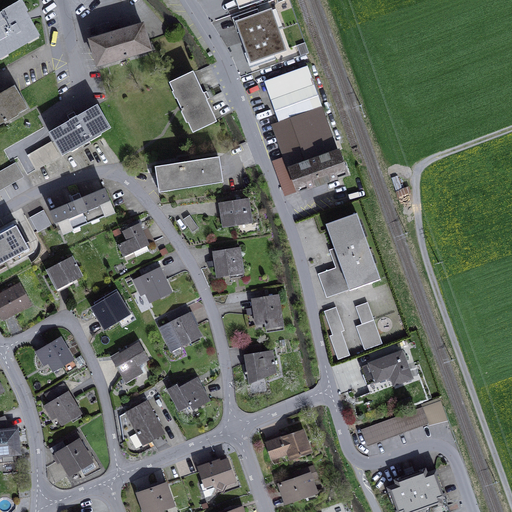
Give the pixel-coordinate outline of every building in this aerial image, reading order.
[(235,0),(239,9),(265,0),(235,0)] [(0,56),(38,35),(25,11),(20,3),(0,14),(0,56)] [(278,29),(283,27),(277,9),(272,11),(278,29)] [(250,17),(249,13),(233,19),(238,33),(240,32),(244,43),(279,30),(278,29),(272,11),(271,10),(259,14),(250,17)] [(97,65),(150,50),(143,25),(120,32),(119,28),(112,30),(113,34),(90,41),(97,65)] [(273,55),(286,50),(279,30),(244,43),(247,53),(246,54),(251,68),(266,62),(265,58),(273,55)] [(297,46),(301,56),(309,53),(305,43),(297,46)] [(325,180),(345,173),(308,66),(264,81),(271,99),(279,122),(274,124),(285,154),(286,153),(291,152),(292,154),(287,156),(298,189),(318,182),(319,185),(323,184),(326,182),(325,180)] [(170,83),(193,132),(216,121),(206,100),(207,100),(204,93),(203,93),(193,72),(170,83)] [(0,124),(27,108),(15,86),(0,94),(0,124)] [(207,100),(214,97),(210,90),(204,93),(207,100)] [(50,133),(63,155),(110,128),(97,106),(77,117),(75,114),(69,118),(70,121),(50,133)] [(28,156),(36,170),(60,157),(52,143),(28,156)] [(156,168),(160,192),(222,182),(219,158),(190,162),(189,156),(178,157),(179,164),(156,168)] [(299,192),(298,189),(287,156),(273,161),(286,197),(299,192)] [(0,190),(24,177),(16,163),(0,172),(0,190)] [(325,180),(326,182),(346,175),(345,173),(325,180)] [(298,189),(299,192),(319,185),(318,182),(298,189)] [(59,221),(64,233),(114,212),(104,190),(82,199),(79,193),(72,196),(74,203),(51,212),(56,223),(59,221)] [(398,193),(400,199),(409,195),(407,190),(398,193)] [(253,223),(249,198),(219,203),(223,228),(253,223)] [(52,224),(44,210),(30,218),(38,232),(52,224)] [(357,213),(326,224),(335,248),(350,290),(381,279),(357,213)] [(190,216),(184,220),(193,233),(199,228),(190,216)] [(128,226),(130,229),(139,225),(141,224),(139,220),(128,226)] [(0,264),(11,258),(29,249),(26,243),(16,225),(0,234),(0,264)] [(119,245),(124,256),(134,251),(146,245),(148,244),(142,232),(139,225),(130,229),(124,232),(128,241),(119,245)] [(148,229),(142,232),(148,244),(154,241),(148,229)] [(11,258),(14,263),(28,255),(34,252),(29,241),(26,243),(29,249),(11,258)] [(134,251),(137,257),(149,251),(146,245),(134,251)] [(216,266),(218,277),(243,273),(240,248),(214,252),(215,261),(216,266)] [(350,290),(335,248),(330,250),(336,268),(318,274),(327,298),(350,290)] [(46,270),(56,290),(83,276),(73,256),(46,270)] [(146,293),(150,302),(160,297),(169,293),(171,292),(163,275),(160,268),(158,269),(155,263),(139,271),(142,277),(135,280),(142,295),(146,293)] [(56,290),(58,292),(84,279),(83,276),(56,290)] [(0,294),(0,313),(3,319),(30,304),(20,284),(10,290),(3,293),(0,294)] [(105,328),(119,319),(117,315),(128,309),(117,290),(98,301),(100,304),(97,306),(93,308),(105,328)] [(267,332),(284,330),(278,295),(252,300),(254,309),(255,314),(256,324),(266,323),(267,332)] [(362,324),(374,320),(368,302),(356,307),(362,324)] [(200,340),(199,337),(200,336),(193,321),(186,307),(168,316),(171,323),(165,326),(170,336),(166,338),(172,350),(190,341),(192,344),(200,340)] [(338,360),(350,355),(342,332),(345,331),(336,307),(324,311),(333,335),(330,336),(338,360)] [(130,313),(128,309),(117,315),(119,319),(130,313)] [(368,349),(382,344),(374,320),(362,324),(359,325),(368,349)] [(165,326),(161,328),(166,338),(170,336),(165,326)] [(67,373),(77,367),(60,338),(37,352),(41,358),(45,356),(49,362),(54,371),(63,365),(67,373)] [(126,383),(136,377),(131,369),(138,365),(148,359),(139,343),(121,354),(113,359),(112,359),(126,383)] [(266,374),(266,377),(276,373),(273,350),(261,352),(260,345),(244,347),(247,372),(245,372),(245,374),(247,373),(248,377),(266,374)] [(412,378),(402,352),(361,367),(371,393),(412,378)] [(45,365),(49,362),(45,356),(41,358),(45,365)] [(136,377),(143,373),(138,365),(131,369),(136,377)] [(248,377),(249,384),(266,377),(266,374),(248,377)] [(190,405),(193,410),(210,401),(198,379),(197,377),(179,387),(177,384),(167,389),(179,411),(190,405)] [(57,416),(62,425),(81,414),(63,385),(46,395),(51,403),(45,406),(49,412),(53,410),(57,416)] [(440,398),(421,405),(422,408),(428,423),(429,426),(447,420),(440,398)] [(146,443),(164,434),(146,402),(120,416),(124,440),(130,437),(138,433),(139,434),(141,433),(146,443)] [(428,423),(422,408),(398,417),(403,432),(428,423)] [(53,419),(57,416),(53,410),(49,412),(53,419)] [(14,462),(13,454),(19,453),(17,429),(7,430),(7,424),(4,417),(0,418),(0,455),(2,455),(3,463),(14,462)] [(362,429),(367,445),(403,432),(398,417),(362,429)] [(289,452),(291,458),(310,452),(303,431),(288,437),(286,432),(280,435),(282,439),(268,444),(273,458),(289,452)] [(84,474),(95,467),(79,441),(81,439),(77,433),(68,439),(71,445),(66,448),(62,441),(50,449),(57,461),(61,459),(69,473),(79,467),(84,474)] [(136,449),(146,443),(141,433),(139,434),(138,433),(130,437),(136,449)] [(266,439),(268,444),(282,439),(280,435),(266,439)] [(225,483),(234,480),(227,460),(219,463),(219,461),(212,463),(199,468),(205,483),(201,484),(206,497),(211,495),(214,489),(216,486),(222,489),(225,483)] [(406,476),(415,472),(413,466),(404,470),(406,476)] [(286,503),(317,493),(312,480),(310,474),(315,472),(313,467),(299,472),(300,477),(296,478),(279,484),(286,503)] [(396,511),(451,511),(436,470),(427,473),(426,468),(415,472),(406,476),(395,479),(396,484),(388,487),(396,511)] [(214,489),(224,493),(227,486),(235,483),(234,480),(225,483),(222,489),(216,486),(214,489)] [(162,511),(164,508),(173,505),(166,483),(138,493),(143,508),(144,511),(153,511),(155,511),(156,511),(162,511)]
